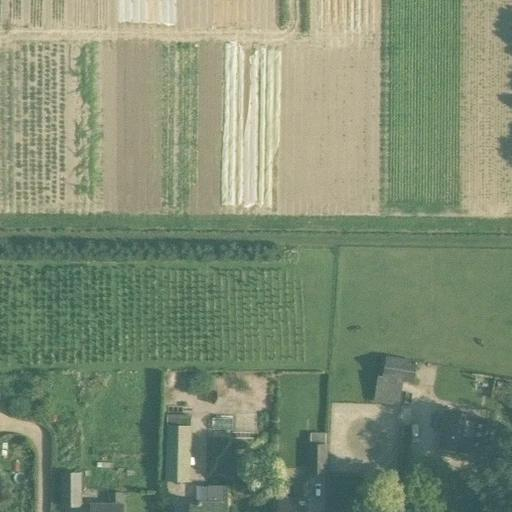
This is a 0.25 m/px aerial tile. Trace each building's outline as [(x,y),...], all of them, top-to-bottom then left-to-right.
[(378,374),(374,399),(399,404),(403,382),(414,384),(418,363),(386,356),(383,375),(378,374)] [(445,413),(438,449),(469,454),(476,418),(445,413)] [(166,426),(165,481),(191,482),(192,426),(166,426)] [(310,433),(310,444),(308,444),(307,474),(327,475),(327,445),(325,445),(325,434),(310,433)] [(81,475),(62,475),(62,506),(81,506),(81,475)] [(295,486),(295,502),(278,502),(277,511),(308,511),(308,485),(295,486)] [(227,511),(227,486),(207,486),(208,506),(191,506),(191,511),(227,511)] [(109,495),(109,505),(92,504),(91,511),(121,511),(121,505),(121,496),(109,495)]
